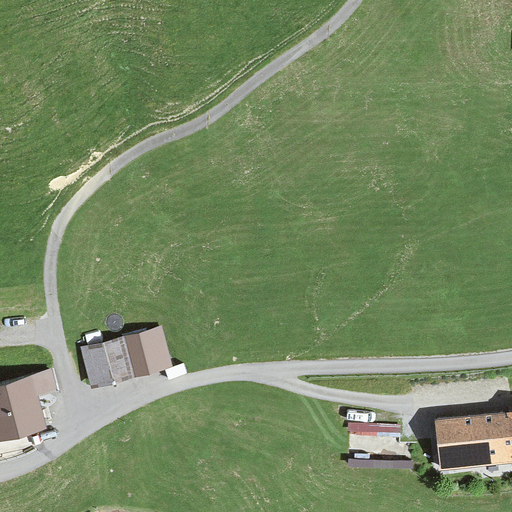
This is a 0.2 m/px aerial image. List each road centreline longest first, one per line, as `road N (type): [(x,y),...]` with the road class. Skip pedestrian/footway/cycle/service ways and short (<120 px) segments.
road 1 (track): [(88,418),(56,323),(53,232),(134,151),(211,118),(260,71),(336,23),(353,0)]
road 2 (track): [(0,474),(53,450),(88,418),(168,385),(511,357)]
